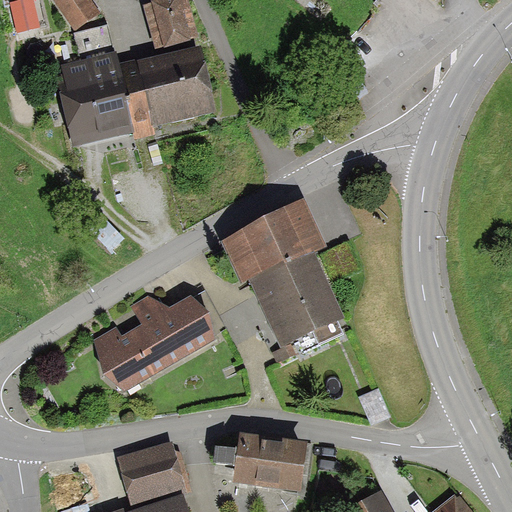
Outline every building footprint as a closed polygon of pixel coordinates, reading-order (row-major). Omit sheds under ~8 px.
[(33,0),(30,0),(11,5),(18,35),(41,30),(33,0)] [(52,0),(75,33),(100,15),(89,0),(52,0)] [(157,54),(198,43),(186,0),(179,0),(145,10),(157,54)] [(119,66),(110,27),(73,36),(80,63),(60,68),(66,91),(58,93),(72,153),(134,138),(135,144),(158,138),(157,133),(220,118),(203,47),(119,66)] [(248,284),(281,352),(345,321),(328,285),(362,269),(350,244),(320,258),(316,251),(324,247),(304,205),(220,245),(241,287),(248,284)] [(124,397),(217,343),(190,296),(97,351),(124,397)] [(374,426),(389,419),(377,392),(362,398),(374,426)] [(236,465),(232,490),(302,500),(310,446),(240,436),(236,465)] [(119,464),(131,501),(178,486),(166,449),(119,464)] [(187,511),(181,495),(129,511),(187,511)] [(353,511),(390,511),(381,495),(354,511),(353,511)] [(471,511),(459,497),(456,500),(454,497),(435,511),(471,511)]
